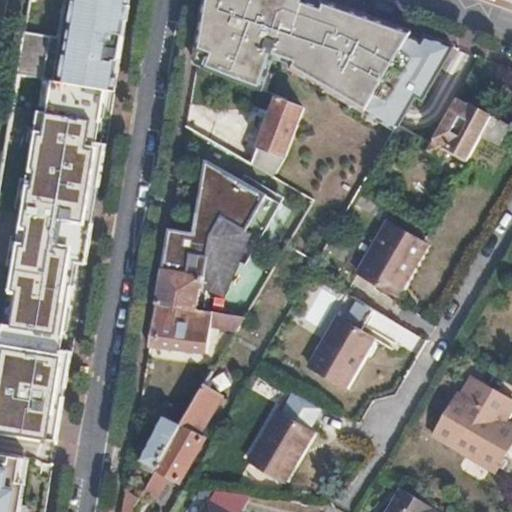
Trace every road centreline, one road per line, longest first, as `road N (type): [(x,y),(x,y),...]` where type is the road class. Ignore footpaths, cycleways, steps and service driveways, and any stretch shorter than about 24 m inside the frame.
road 1 (residential): [(170,0),(83,511)]
road 2 (residential): [(511,227),(397,435)]
